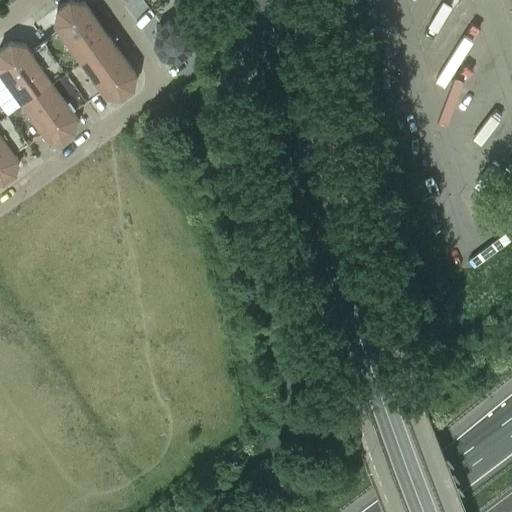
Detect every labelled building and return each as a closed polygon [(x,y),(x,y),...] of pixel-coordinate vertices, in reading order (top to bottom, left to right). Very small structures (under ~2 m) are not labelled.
[(110,37),(84,1),(76,0),(66,0),(56,8),(53,23),(58,29),(43,39),(65,69),(110,37)] [(188,27),(203,16),(191,0),(161,0),(150,8),(161,22),(155,26),(152,41),(161,54),(177,57),(190,48),(192,32),(188,27)] [(135,73),(110,37),(65,69),(86,99),(100,89),(105,95),(120,97),(133,88),(135,73)] [(0,102),(6,111),(65,69),(43,39),(29,49),(25,43),(10,41),(0,47),(0,102)] [(72,109),(86,99),(65,69),(6,111),(27,141),(41,131),(46,137),(61,139),(74,130),(76,115),(72,109)] [(13,151),(27,141),(6,111),(0,115),(0,181),(2,181),(15,172),(17,157),(13,151)]
